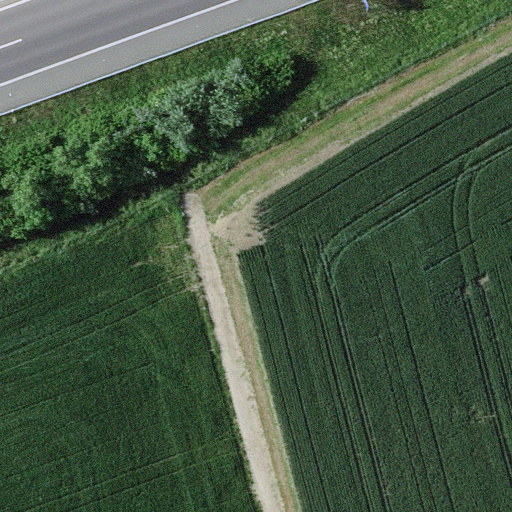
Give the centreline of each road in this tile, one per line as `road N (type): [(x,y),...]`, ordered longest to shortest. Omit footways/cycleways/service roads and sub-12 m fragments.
road 1 (track): [(511,33),(192,203)]
road 2 (track): [(275,511),(192,203)]
road 3 (motorway): [(0,47),(129,0)]
